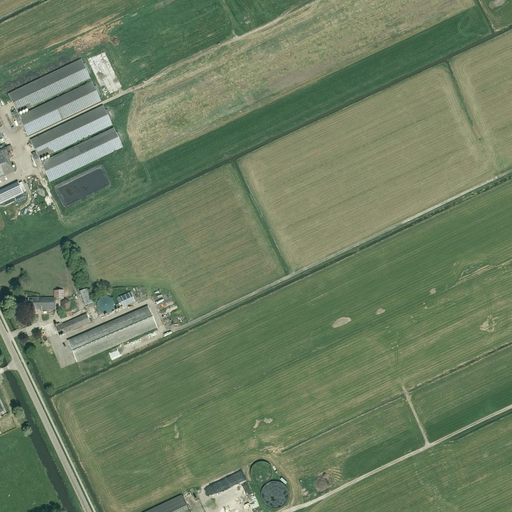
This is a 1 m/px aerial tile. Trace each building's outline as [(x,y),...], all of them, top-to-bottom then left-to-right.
[(17,113),(89,79),(81,60),(8,95),(16,111),(12,113),(18,126),(22,124),(27,135),(100,101),(91,82),(19,117),(17,113)] [(123,75),(124,78),(125,78),(127,82),(128,84),(132,82),(127,73),(123,75)] [(113,129),(40,163),(39,159),(111,125),(103,106),(30,141),(35,152),(31,154),(37,167),(41,165),(49,182),(122,147),(113,129)] [(0,177),(14,172),(4,149),(0,150),(0,177)] [(17,183),(0,190),(0,204),(14,197),(16,200),(24,196),(23,194),(17,183)] [(22,217),(46,207),(38,189),(31,191),(35,200),(23,205),(22,203),(18,204),(18,202),(16,203),(15,201),(5,205),(8,214),(22,208),(24,212),(20,214),(22,217)] [(46,204),(53,202),(51,195),(44,197),(46,204)] [(92,303),(87,289),(79,292),(85,306),(92,303)] [(55,310),(55,300),(63,299),(63,290),(54,291),(54,298),(28,298),(28,310),(55,310)] [(130,292),(118,297),(123,307),(135,302),(130,292)] [(163,306),(177,302),(175,296),(161,301),(163,306)] [(98,298),(99,309),(105,309),(105,312),(113,311),(112,297),(98,298)] [(162,309),(164,316),(181,311),(179,304),(162,309)] [(147,306),(67,341),(76,362),(156,328),(147,306)] [(58,336),(90,322),(86,314),(55,328),(58,336)] [(123,350),(143,339),(141,336),(121,346),(123,350)] [(233,509),(234,511),(237,511),(259,503),(253,489),(226,500),(228,504),(226,505),(229,511),(233,509)] [(279,495),(280,493),(275,489),(272,494),(273,495),(272,496),(277,500),(280,496),(279,495)] [(189,511),(188,508),(188,509),(182,496),(146,511),(189,511)] [(217,504),(220,511),(225,508),(222,501),(217,504)]
